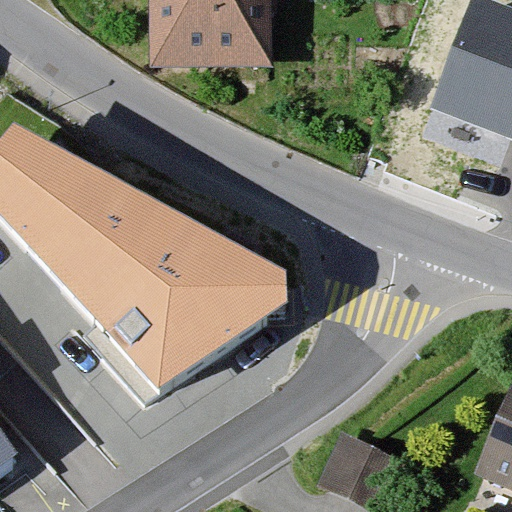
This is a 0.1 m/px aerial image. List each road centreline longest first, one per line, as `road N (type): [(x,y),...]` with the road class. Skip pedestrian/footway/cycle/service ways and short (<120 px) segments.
road 1 (residential): [(423,246),(147,112),(0,15)]
road 2 (residential): [(423,246),(352,378),(143,511)]
